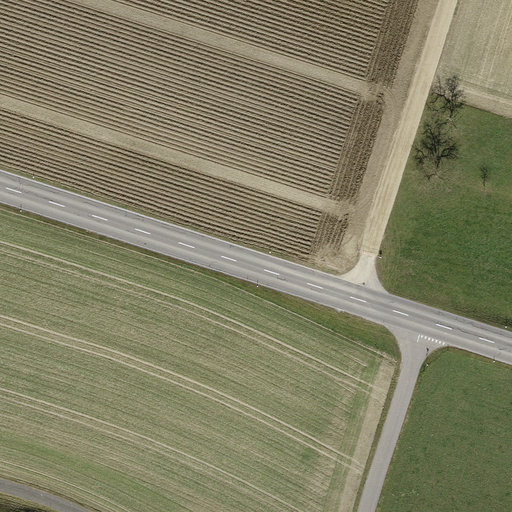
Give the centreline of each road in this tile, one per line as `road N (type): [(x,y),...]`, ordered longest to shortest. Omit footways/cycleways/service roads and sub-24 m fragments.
road 1 (tertiary): [(0,186),(427,321)]
road 2 (track): [(360,300),(453,0)]
road 3 (residential): [(427,321),(369,511)]
